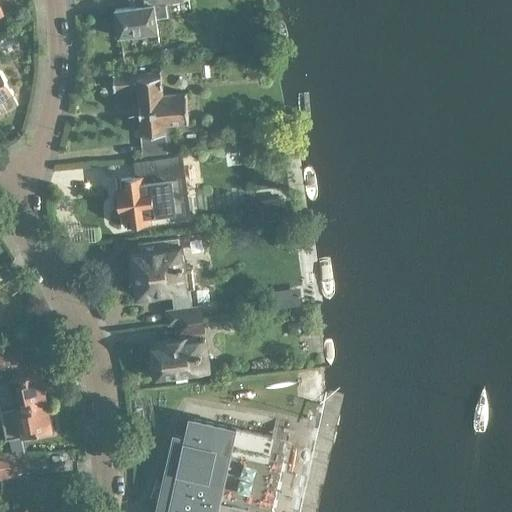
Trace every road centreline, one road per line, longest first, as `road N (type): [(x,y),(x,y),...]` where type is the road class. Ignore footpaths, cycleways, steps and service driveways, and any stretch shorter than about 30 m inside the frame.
road 1 (residential): [(116,511),(98,352),(15,186)]
road 2 (residential): [(59,0),(53,109),(15,186)]
